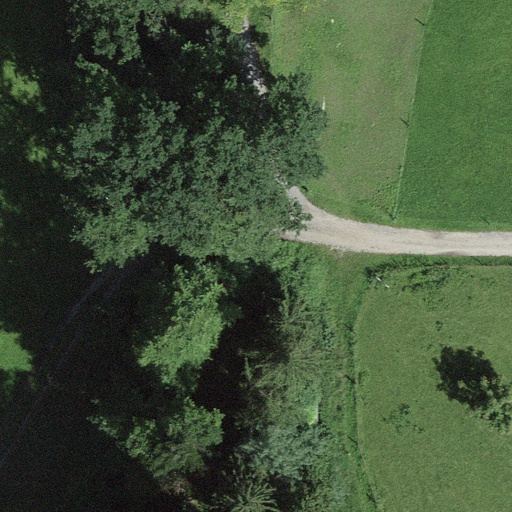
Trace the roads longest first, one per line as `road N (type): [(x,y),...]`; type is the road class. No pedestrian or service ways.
road 1 (track): [(0,462),(129,267),(374,243)]
road 2 (track): [(243,84),(310,205),(374,243)]
road 3 (track): [(374,243),(511,246)]
